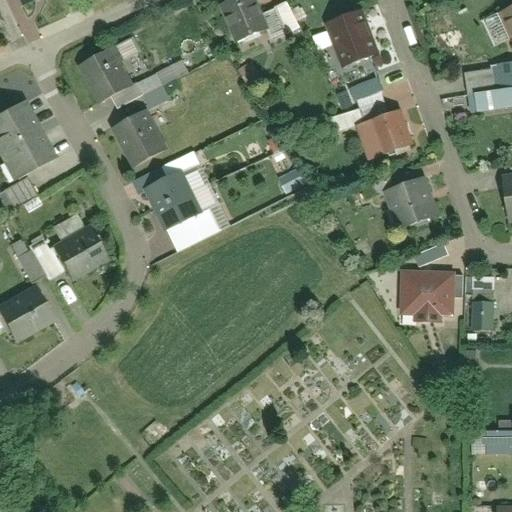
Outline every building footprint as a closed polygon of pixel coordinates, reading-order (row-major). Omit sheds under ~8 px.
[(214,0),(230,41),(296,17),(289,0),(259,0),(258,0),(214,0)] [(511,43),(511,42),(511,0),(493,0),(471,12),(482,32),(501,22),(511,43)] [(340,68),(376,53),(355,2),(319,17),(340,68)] [(65,54),(85,92),(129,69),(116,45),(133,37),(125,22),(65,54)] [(511,47),(456,54),(461,98),(511,91),(511,47)] [(0,161),(4,170),(55,142),(22,81),(0,93),(0,161)] [(367,163),(414,146),(395,95),(328,119),(336,140),(356,133),(360,143),(367,163)] [(130,166),(165,146),(141,107),(107,128),(130,166)] [(140,174),(164,217),(216,189),(192,146),(140,174)] [(511,159),(493,162),(498,202),(511,200),(511,159)] [(398,230),(438,217),(426,182),(396,192),(392,180),(360,190),(365,208),(388,200),(398,230)] [(73,269),(105,250),(78,203),(19,237),(38,269),(64,253),(73,269)] [(0,229),(0,230),(30,278),(38,269),(19,237),(10,224),(0,229)] [(441,244),(411,255),(416,268),(446,257),(441,244)] [(452,274),(399,272),(397,314),(413,314),(412,324),(436,325),(437,315),(450,316),(452,274)] [(474,277),(474,292),(490,293),(490,278),(474,277)] [(46,310),(30,278),(0,296),(0,326),(5,335),(46,310)] [(474,292),(474,304),(490,304),(490,293),(474,292)] [(490,304),(474,304),(473,331),(489,331),(490,304)] [(511,454),(511,431),(479,430),(478,453),(511,454)]
